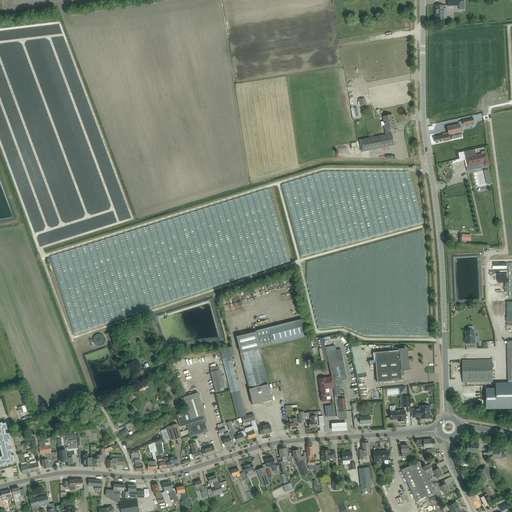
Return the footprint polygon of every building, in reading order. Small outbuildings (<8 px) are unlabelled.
[(461,0),(456,0),(447,0),(447,5),(459,6),(459,10),(465,10),(465,1),(461,1),(461,0)] [(435,5),(435,18),(444,18),(444,5),(440,5),(435,5)] [(474,97),(469,100),(471,105),(477,102),(474,97)] [(386,135),(359,140),(362,152),(389,147),(394,146),(392,134),(390,134),(389,129),(395,128),(392,115),(388,116),(383,117),(385,125),(384,126),(386,135)] [(484,130),(482,122),(476,123),(480,137),(484,136),(483,130),(484,130)] [(449,135),(435,138),(436,143),(441,142),(454,139),(453,134),(458,133),(461,132),(459,124),(452,126),(447,127),(449,135)] [(476,155),(475,149),(458,153),(460,159),(465,158),(468,169),(474,167),(473,164),(483,162),(484,166),(489,165),(486,151),(481,152),(481,154),(476,155)] [(260,347),(309,335),(305,318),(236,335),(253,404),(271,400),(259,349),(261,348),(260,347)] [(468,326),(469,331),(465,331),(465,343),(475,343),(475,335),(474,335),(474,331),(473,331),(473,326),(468,326)] [(319,338),(319,339),(312,340),(313,346),(321,345),(322,349),(319,349),(322,361),(324,361),(325,363),(329,362),(332,377),(333,382),(334,388),(337,415),(340,418),(340,420),(348,419),(345,394),(341,395),(339,381),(347,380),(341,349),(336,350),(335,345),(326,347),(323,337),(319,338)] [(360,345),(351,347),(357,374),(366,372),(360,345)] [(231,347),(220,349),(230,390),(237,418),(246,416),(231,356),(235,355),(232,346),(231,347)] [(399,351),(375,353),(377,383),(397,381),(402,380),(401,370),(408,369),(408,363),(406,363),(406,360),(407,360),(407,349),(402,350),(399,350),(399,351)] [(160,351),(154,354),(157,363),(155,363),(156,366),(159,365),(165,363),(160,351)] [(492,360),(467,360),(462,360),(462,382),(493,382),(492,360)] [(210,372),(216,392),(225,390),(219,369),(210,372)] [(334,388),(333,382),(332,377),(319,379),(321,397),(322,402),(328,401),(326,390),(329,389),(334,388)] [(495,388),(485,388),(486,409),(511,408),(511,382),(495,383),(495,388)] [(185,411),(177,416),(180,427),(187,425),(190,437),(208,431),(205,423),(206,422),(207,421),(207,420),(207,419),(198,393),(183,397),(181,398),(185,411)] [(334,405),(330,405),(325,406),(326,417),(335,416),(334,405)] [(412,409),(413,418),(421,417),(421,419),(430,418),(430,413),(431,413),(430,406),(420,407),(420,409),(412,409)] [(405,419),(406,419),(405,410),(390,411),(391,420),(398,420),(398,421),(405,421),(405,419)] [(254,414),(242,417),(243,420),(244,424),(251,421),(255,420),(256,420),(254,414)] [(312,422),(309,422),(309,428),(317,427),(316,416),(311,416),(312,422)] [(290,424),(290,430),(298,429),(298,423),(297,418),(290,419),(289,419),(290,424)] [(335,422),(336,430),(351,429),(350,421),(335,422)] [(7,428),(7,427),(6,423),(3,424),(3,422),(0,422),(0,441),(0,442),(1,445),(0,444),(0,446),(2,456),(0,457),(0,455),(0,466),(4,466),(3,464),(6,464),(7,465),(13,463),(12,462),(16,461),(14,455),(12,456),(11,452),(13,452),(9,433),(6,433),(5,430),(8,429),(7,428)] [(220,433),(226,431),(224,426),(223,423),(217,425),(218,428),(220,433)] [(182,437),(178,424),(169,426),(174,440),(182,437)] [(272,433),(270,424),(259,427),(261,435),(272,433)] [(251,427),(245,429),(246,433),(247,433),(249,438),(256,436),(253,429),(251,429),(251,427)] [(247,436),(245,430),(238,433),(239,435),(236,436),(238,442),(245,440),(244,437),(247,436)] [(226,439),(223,440),(225,446),(233,444),(230,437),(229,432),(225,434),(226,439)] [(66,436),(60,437),(61,445),(67,445),(68,447),(73,447),(74,449),(77,448),(77,443),(76,441),(77,441),(76,434),(75,435),(66,436)] [(28,445),(36,443),(35,437),(26,439),(28,445)] [(433,443),(433,439),(418,440),(418,445),(424,445),(424,448),(433,447),(433,444),(433,443)] [(43,441),(39,442),(40,447),(40,450),(41,455),(42,455),(42,457),(44,469),(45,469),(50,468),(50,467),(54,466),(53,461),(51,453),(52,453),(50,445),(46,446),(45,443),(45,441),(43,441)] [(153,459),(154,461),(147,462),(148,466),(148,471),(157,470),(156,457),(154,452),(157,451),(155,442),(148,445),(150,453),(152,453),(153,459)] [(192,452),(192,454),(194,459),(202,456),(199,449),(198,449),(197,446),(196,442),(190,444),(193,451),(192,452)] [(360,450),(360,455),(360,459),(366,459),(366,456),(370,455),(369,443),(363,444),(363,450),(360,450)] [(467,452),(478,453),(478,444),(467,444),(467,452)] [(216,454),(214,449),(213,446),(201,450),(204,458),(216,454)] [(412,450),(408,450),(408,446),(401,446),(401,452),(402,452),(402,456),(408,456),(408,455),(412,455),(412,450)] [(313,460),(313,455),(313,447),(307,447),(307,452),(304,452),(304,462),(308,462),(308,465),(315,465),(315,460),(313,460)] [(279,449),(280,457),(281,457),(282,461),(279,462),(282,473),(286,472),(283,463),(285,463),(285,462),(288,462),(288,460),(288,459),(291,459),(289,456),(288,456),(287,448),(279,449)] [(101,455),(98,455),(98,459),(94,459),(93,467),(101,467),(101,462),(104,462),(105,453),(105,449),(101,449),(101,455)] [(299,450),(293,451),(293,456),(294,459),(298,458),(298,463),(299,462),(299,465),(298,466),(302,476),(308,473),(303,461),(301,462),(301,456),(300,454),(299,454),(299,450)] [(322,456),(321,456),(322,461),(330,460),(330,459),(336,459),(335,452),(329,452),(329,450),(322,451),(322,456)] [(491,459),(500,459),(501,450),(491,450),(491,459)] [(374,462),(379,462),(384,461),(384,460),(389,460),(388,451),(373,452),(374,462)] [(136,472),(144,470),(143,465),(142,465),(142,463),(140,464),(138,452),(130,453),(131,459),(134,459),(136,472)] [(352,463),(352,453),(352,452),(342,453),(342,458),(343,460),(343,464),(349,464),(350,470),(356,469),(355,463),(352,463)] [(88,453),(84,453),(84,467),(92,467),(92,458),(88,458),(88,453)] [(22,467),(21,467),(23,474),(30,473),(28,465),(27,462),(25,462),(24,457),(25,457),(24,454),(19,455),(22,467)] [(122,458),(122,455),(111,455),(110,460),(108,460),(107,468),(113,468),(113,465),(117,465),(124,466),(124,458),(122,458)] [(176,459),(175,456),(165,458),(165,460),(167,468),(172,468),(172,464),(178,463),(177,459),(176,459)] [(160,470),(167,468),(165,460),(163,461),(162,457),(158,457),(160,470)] [(267,463),(263,465),(264,468),(268,477),(269,479),(272,478),(271,476),(272,476),(269,469),(269,467),(272,466),(273,471),(277,470),(275,463),(274,458),(266,460),(267,463)] [(463,461),(460,462),(460,464),(461,468),(464,467),(467,466),(469,468),(470,467),(472,466),(472,464),(468,460),(463,461)] [(429,498),(435,495),(434,493),(431,487),(430,483),(427,478),(426,474),(420,461),(402,470),(416,501),(428,495),(429,498)] [(40,470),(38,463),(28,465),(30,473),(40,470)] [(252,464),(244,467),(246,471),(246,474),(248,477),(256,474),(255,471),(254,468),(252,464)] [(486,466),(477,470),(483,482),(481,483),(483,488),(490,485),(488,481),(489,480),(492,479),(486,466)] [(369,467),(359,469),(361,489),(371,488),(370,481),(370,480),(373,480),(371,468),(369,468),(369,467)] [(443,476),(439,468),(434,471),(432,467),(424,471),(426,474),(427,478),(435,474),(437,478),(443,476)] [(238,468),(231,471),(232,476),(236,475),(238,479),(242,478),(243,481),(246,480),(245,477),(243,473),(240,474),(238,468)] [(264,468),(257,470),(259,475),(261,480),(263,486),(270,483),(268,478),(268,477),(264,468)] [(209,494),(209,496),(210,497),(223,493),(220,485),(220,486),(219,483),(218,484),(217,481),(218,481),(216,476),(208,478),(210,483),(212,488),(208,490),(207,488),(208,494),(209,494)] [(70,482),(68,482),(68,481),(64,481),(64,487),(70,487),(70,490),(76,489),(76,486),(83,486),(83,480),(75,480),(75,479),(70,480),(70,482)] [(95,490),(101,490),(102,481),(89,480),(88,486),(94,486),(94,485),(95,485),(95,490)] [(194,483),(196,487),(196,488),(200,487),(203,498),(206,497),(209,496),(209,494),(208,494),(207,488),(206,486),(203,487),(201,481),(194,483)] [(174,492),(173,488),(171,482),(163,484),(164,491),(169,490),(171,500),(177,499),(175,492),(174,492)] [(431,487),(434,493),(434,494),(442,490),(444,494),(450,491),(446,484),(440,487),(439,483),(437,484),(434,486),(431,487)] [(114,490),(106,489),(106,496),(119,502),(120,490),(124,491),(125,485),(114,484),(114,490)] [(158,502),(165,501),(163,497),(161,497),(158,484),(153,485),(154,494),(156,493),(156,498),(158,498),(158,502)] [(493,496),(499,494),(495,484),(489,486),(493,496)] [(128,492),(128,496),(131,496),(136,497),(137,498),(144,498),(149,496),(148,489),(144,489),(144,492),(136,492),(136,486),(129,485),(128,490),(128,492)] [(184,486),(176,488),(177,493),(178,494),(181,493),(183,501),(184,505),(187,504),(186,500),(187,500),(186,499),(185,491),(184,486)] [(19,488),(12,490),(16,509),(21,508),(18,496),(25,495),(23,489),(19,490),(19,488)] [(7,501),(7,500),(8,500),(7,498),(12,497),(10,490),(1,492),(3,501),(5,507),(8,506),(7,503),(8,503),(8,501),(7,501)] [(55,511),(55,508),(50,509),(49,500),(48,496),(30,499),(32,508),(48,504),(49,509),(48,509),(48,511),(55,511)] [(139,511),(137,498),(119,501),(121,511),(139,511)] [(509,507),(505,501),(498,505),(501,511),(509,507)] [(460,511),(460,509),(459,510),(458,507),(456,503),(449,506),(452,511),(451,511),(460,511)]
